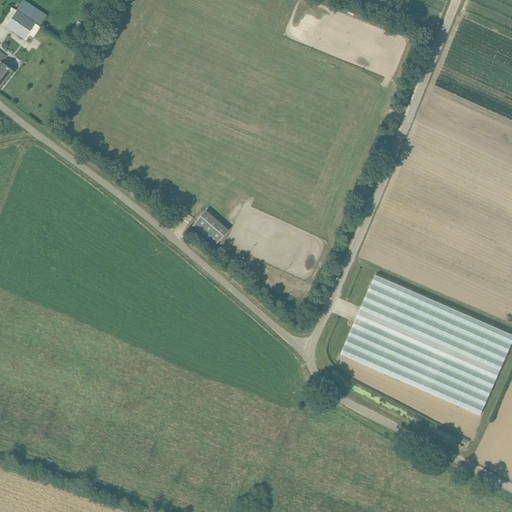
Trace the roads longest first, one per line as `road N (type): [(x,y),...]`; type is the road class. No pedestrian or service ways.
road 1 (unclassified): [(304,354),(0,98)]
road 2 (unclassified): [(304,354),(457,0)]
road 3 (unclassified): [(511,492),(336,397),(304,354)]
road 4 (track): [(173,511),(0,448)]
